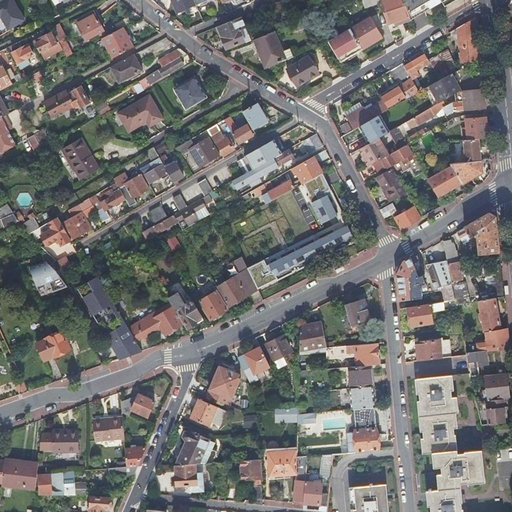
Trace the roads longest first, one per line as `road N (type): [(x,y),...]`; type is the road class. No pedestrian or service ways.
road 1 (residential): [(78,244),(302,113)]
road 2 (residential): [(385,256),(408,511)]
road 3 (residential): [(493,0),(302,113)]
road 4 (residential): [(194,358),(385,256)]
road 5 (residential): [(0,414),(126,380),(157,359),(194,358)]
road 6 (primary): [(494,0),(511,178)]
road 7 (residential): [(302,113),(319,123),(385,241),(385,256)]
road 8 (residential): [(172,30),(34,103)]
road 9 (residential): [(194,358),(133,501)]
road 10 (residential): [(172,30),(302,113)]
road 11 (residential): [(385,256),(511,184)]
